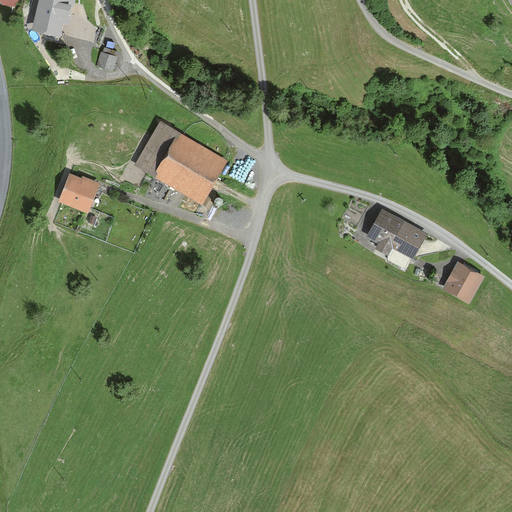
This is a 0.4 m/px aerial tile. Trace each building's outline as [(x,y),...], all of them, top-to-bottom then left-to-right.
[(69,26),(75,0),(38,0),(32,30),(61,37),(64,24),(69,26)] [(227,163),(162,126),(142,161),(162,172),(158,180),(202,205),(227,163)] [(73,175),(62,203),(89,214),(100,185),(73,175)] [(426,237),(385,213),(371,238),(392,251),(395,245),(415,256),(426,237)] [(484,281),(463,267),(447,291),(469,305),(484,281)]
